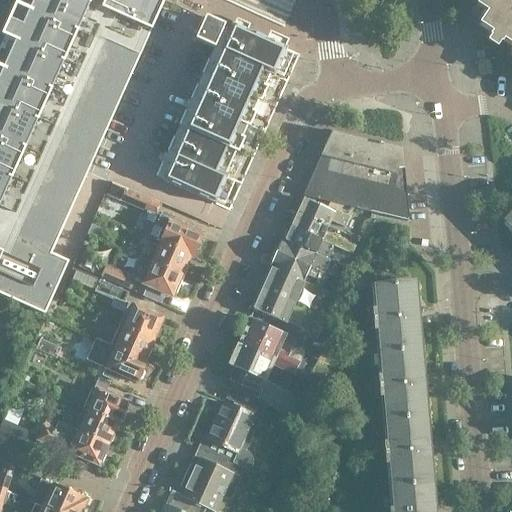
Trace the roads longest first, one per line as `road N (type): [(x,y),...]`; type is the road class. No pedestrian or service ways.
road 1 (residential): [(123,506),(296,111),(334,84)]
road 2 (tertiary): [(480,511),(462,282)]
road 3 (tertiary): [(462,282),(439,112)]
road 4 (residential): [(123,506),(0,447)]
